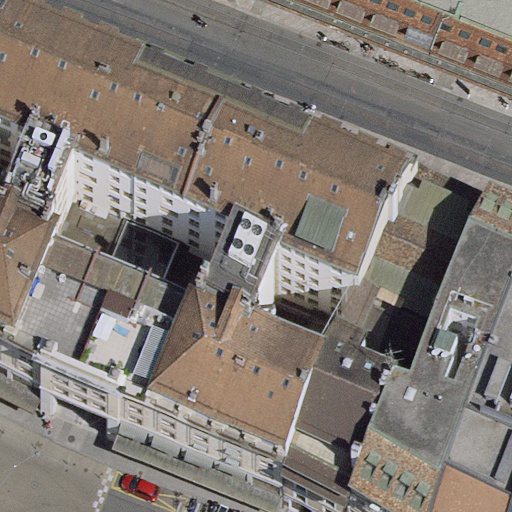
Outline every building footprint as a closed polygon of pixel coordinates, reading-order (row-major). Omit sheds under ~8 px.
[(511,0),(357,0),(466,44),(511,62),(511,0)] [(0,56),(0,99),(18,62),(0,56)] [(0,99),(0,387),(15,395),(88,428),(113,440),(239,150),(200,135),(18,62),(0,99)] [(239,150),(113,440),(221,482),(288,509),(331,402),(350,364),(418,228),(348,199),(239,150)] [(460,245),(418,228),(350,364),(366,370),(392,381),(413,390),(416,381),(434,386),(491,259),(460,245)] [(397,433),(363,511),(453,511),(511,360),(511,269),(491,259),(434,386),(416,381),(413,390),(397,433)] [(511,511),(511,360),(453,511),(511,511)] [(350,400),(366,370),(350,364),(331,402),(366,418),(350,400)] [(392,381),(379,413),(381,425),(397,433),(413,390),(392,381)] [(331,402),(288,509),(293,511),(363,511),(397,433),(381,425),(366,418),(331,402)]
